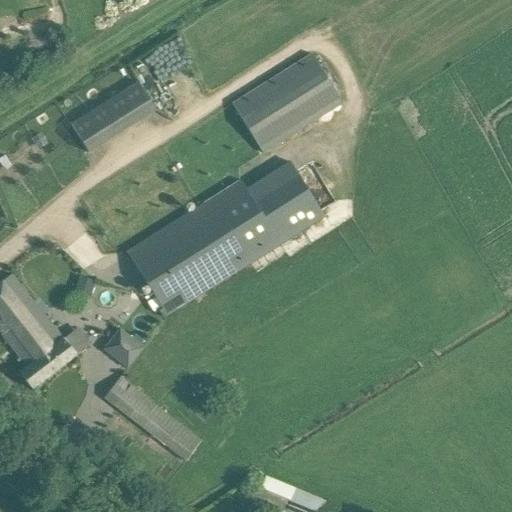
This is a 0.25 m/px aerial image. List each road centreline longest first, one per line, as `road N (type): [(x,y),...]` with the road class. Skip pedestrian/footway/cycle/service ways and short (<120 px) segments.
road 1 (unknown): [(0,256),(306,41),(334,43),(362,93),(354,109),(317,136)]
road 2 (unclassified): [(141,511),(0,390)]
